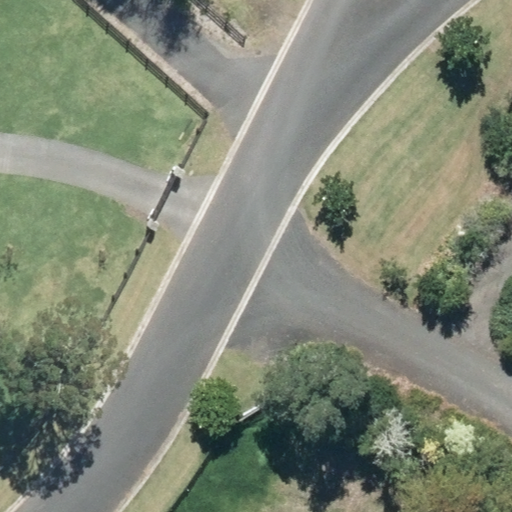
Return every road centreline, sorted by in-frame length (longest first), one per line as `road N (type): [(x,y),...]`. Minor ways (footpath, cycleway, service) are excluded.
road 1 (residential): [(333,70),(174,363),(68,511)]
road 2 (residential): [(438,0),(333,70)]
